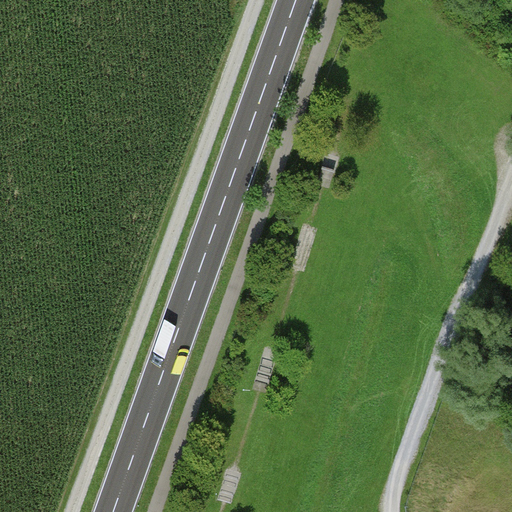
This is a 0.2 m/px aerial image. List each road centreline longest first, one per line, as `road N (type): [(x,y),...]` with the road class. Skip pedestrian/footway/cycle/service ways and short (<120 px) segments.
road 1 (track): [(256,0),(72,511)]
road 2 (secondary): [(115,511),(296,0)]
